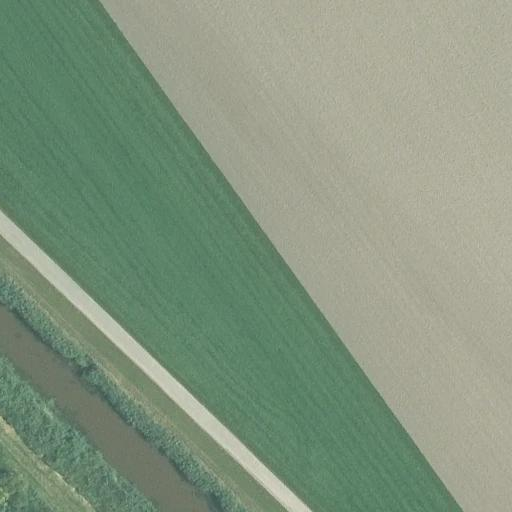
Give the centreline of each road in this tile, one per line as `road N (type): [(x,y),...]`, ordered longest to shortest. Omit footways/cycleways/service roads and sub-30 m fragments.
road 1 (track): [(0,224),(298,511)]
road 2 (track): [(0,426),(88,511)]
